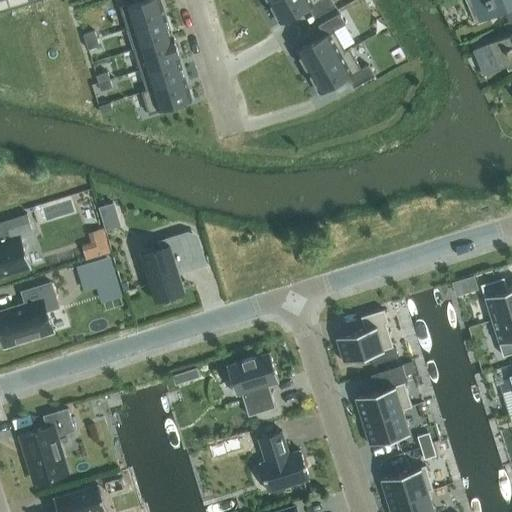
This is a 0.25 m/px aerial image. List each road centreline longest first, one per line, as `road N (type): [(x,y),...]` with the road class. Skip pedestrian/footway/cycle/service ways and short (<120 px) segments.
road 1 (unclassified): [(0,386),(291,295)]
road 2 (unclassified): [(291,295),(511,226)]
road 3 (residential): [(361,511),(291,295)]
road 4 (residential): [(192,0),(234,130)]
